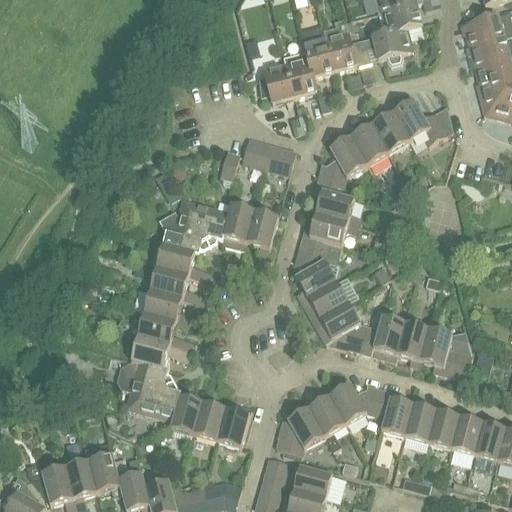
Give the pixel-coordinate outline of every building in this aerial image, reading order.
[(416,10),(413,0),(373,0),(375,4),(377,4),(382,19),(416,10)] [(419,0),(422,9),(439,4),(437,0),(419,0)] [(511,0),(481,0),(485,12),(511,4),(511,0)] [(424,17),(441,12),(439,4),(422,9),(424,17)] [(382,19),(387,39),(406,34),(407,34),(422,31),(416,10),(382,19)] [(498,22),(461,32),(463,39),(465,38),(469,52),(469,53),(504,44),(498,22)] [(321,32),(300,37),(303,49),(305,59),(306,59),(312,83),(313,83),(335,77),(326,42),(327,42),(326,40),(324,41),(321,32)] [(372,44),(351,50),(356,72),(371,68),(367,55),(374,53),(377,66),(387,64),(391,68),(398,66),(399,60),(413,57),(407,34),(406,34),(387,39),(371,43),(372,44)] [(433,53),(429,34),(416,36),(419,55),(433,53)] [(356,72),(351,50),(347,35),(339,36),(339,39),(327,42),(326,42),(335,77),(356,72)] [(284,64),(285,69),(294,104),(317,98),(313,83),(312,83),(306,59),(305,59),(303,49),(300,37),(299,37),(304,59),(284,64)] [(471,60),(475,75),(510,66),(504,44),(469,53),(469,52),(467,53),(469,61),(471,60)] [(476,90),(484,120),(511,91),(511,73),(510,66),(475,75),(479,89),(476,90)] [(261,103),(270,100),(272,110),(294,104),(285,69),(263,75),(265,82),(260,84),(261,103)] [(349,94),(362,91),(360,80),(346,83),(349,94)] [(511,91),(484,120),(511,127),(511,91)] [(317,103),(321,118),(332,116),(328,100),(317,103)] [(399,109),(390,114),(409,148),(422,140),(429,152),(448,141),(435,119),(425,125),(414,106),(401,114),(399,109)] [(296,114),(298,121),(298,123),(304,130),(311,128),(307,112),(296,114)] [(384,124),(372,131),(388,160),(409,148),(390,114),(381,119),(384,124)] [(291,125),(294,141),(305,139),(304,130),(298,123),(291,125)] [(356,134),(348,139),(367,172),(388,160),(372,131),(359,138),(356,134)] [(322,170),(319,183),(345,190),(346,184),(367,172),(348,139),(339,144),(342,148),(329,155),(335,166),(326,171),(322,170)] [(242,170),(253,173),(260,147),(249,143),(242,170)] [(265,176),(269,163),(272,150),(260,147),(253,173),(265,176)] [(297,157),(272,150),(269,163),(293,170),(297,157)] [(233,187),(241,160),(227,156),(220,183),(233,187)] [(265,176),(289,183),(293,170),(269,163),(265,176)] [(170,181),(181,185),(186,173),(175,169),(170,181)] [(153,179),(161,193),(172,187),(165,172),(153,179)] [(320,207),(316,221),(358,232),(360,223),(350,220),(354,205),(341,202),(345,190),(319,183),(313,205),(320,207)] [(391,189),(396,200),(407,193),(401,183),(391,189)] [(420,186),(407,193),(412,201),(425,194),(420,186)] [(396,200),(400,208),(412,201),(407,193),(396,200)] [(183,204),(182,206),(209,253),(216,249),(217,245),(221,246),(220,248),(222,242),(229,218),(231,210),(186,198),(184,205),(183,204)] [(166,238),(163,250),(169,252),(195,259),(199,260),(200,255),(203,256),(209,253),(182,206),(178,222),(175,217),(159,226),(166,238)] [(220,248),(220,249),(245,255),(246,249),(255,217),(231,210),(229,218),(222,242),(220,248)] [(278,223),(255,217),(246,249),(260,253),(258,259),(268,262),(278,223)] [(132,225),(119,220),(114,234),(127,239),(132,225)] [(306,233),(300,254),(325,261),(328,249),(342,253),(346,238),(356,240),(358,232),(316,221),(312,235),(306,233)] [(338,268),(342,253),(328,249),(325,261),(300,254),(297,266),(296,266),(291,282),(295,283),(303,297),(298,300),(302,308),(308,304),(336,288),(335,287),(339,269),(338,268)] [(163,250),(156,274),(188,282),(208,287),(211,278),(191,273),(195,259),(169,252),(163,250)] [(118,288),(122,275),(107,271),(104,284),(118,288)] [(391,285),(389,282),(384,273),(376,278),(383,289),(391,285)] [(156,274),(150,297),(182,305),(202,311),(204,301),(185,296),(189,282),(208,288),(208,287),(188,282),(156,274)] [(89,293),(94,290),(96,284),(90,282),(85,285),(84,290),(89,293)] [(302,308),(314,328),(348,309),(359,303),(347,282),(336,288),(308,304),(302,308)] [(439,296),(441,287),(442,286),(428,283),(426,293),(439,296)] [(150,297),(144,320),(176,329),(195,334),(198,324),(179,319),(182,306),(202,311),(182,305),(150,297)] [(326,348),(361,358),(367,332),(360,330),(348,309),(314,328),(326,348)] [(68,315),(66,324),(73,326),(76,317),(68,315)] [(144,320),(138,343),(190,356),(192,347),(172,342),(176,329),(144,320)] [(396,367),(397,360),(398,361),(407,329),(382,323),(379,335),(367,332),(361,358),(396,367)] [(409,370),(419,373),(429,337),(429,335),(407,329),(398,361),(411,364),(409,370)] [(432,377),(455,382),(461,359),(472,362),(465,338),(452,341),(429,335),(429,337),(419,373),(421,367),(434,370),(432,377)] [(187,366),(190,356),(138,343),(131,366),(138,368),(139,368),(163,375),(163,374),(167,361),(187,366)] [(466,385),(472,362),(461,359),(455,382),(466,385)] [(167,375),(163,374),(163,375),(139,368),(138,368),(131,366),(130,369),(129,369),(121,373),(118,387),(122,395),(131,397),(126,415),(127,415),(173,387),(170,381),(166,380),(167,375)] [(70,375),(63,371),(57,375),(56,384),(58,390),(64,392),(70,389),(73,380),(70,375)] [(170,434),(171,434),(179,403),(180,399),(180,398),(175,397),(176,393),(173,387),(127,415),(126,415),(172,428),(170,434)] [(366,419),(373,421),(380,395),(370,393),(367,392),(366,395),(356,401),(351,390),(338,398),(335,392),(327,398),(346,431),(366,419)] [(401,401),(380,395),(373,421),(369,433),(405,443),(414,411),(400,407),(401,401)] [(171,434),(194,441),(204,402),(181,396),(180,398),(180,399),(179,403),(171,434)] [(37,405),(45,412),(52,405),(45,397),(37,405)] [(322,407),(310,414),(310,415),(325,443),(333,457),(341,453),(333,439),(346,431),(327,398),(319,402),(322,407)] [(194,441),(218,447),(226,415),(212,411),(214,405),(204,402),(194,441)] [(405,443),(428,449),(437,417),(423,413),(425,407),(415,405),(414,411),(405,443)] [(305,455),(325,443),(310,415),(310,414),(307,409),(297,415),(300,420),(288,427),(294,437),(284,443),(280,442),(277,455),(303,462),(305,455)] [(428,449),(451,455),(460,423),(459,423),(446,419),(448,413),(438,411),(437,417),(428,449)] [(240,419),(226,415),(218,447),(241,453),(252,415),(242,412),(240,419)] [(451,455),(476,462),(485,430),(484,430),(470,426),(471,419),(461,417),(459,423),(460,423),(451,455)] [(476,462),(498,468),(507,436),(493,432),(495,426),(486,423),(484,430),(485,430),(476,462)] [(511,471),(511,430),(508,429),(507,436),(498,468),(511,471)] [(367,441),(365,452),(375,455),(377,444),(367,441)] [(112,502),(121,500),(122,500),(119,486),(119,485),(113,461),(89,467),(97,499),(110,496),(112,502)] [(15,468),(21,475),(25,471),(21,464),(15,468)] [(283,474),(284,469),(285,468),(268,464),(266,472),(279,476),(283,474)] [(89,467),(66,473),(76,511),(85,511),(83,503),(97,499),(89,467)] [(344,468),(342,478),(355,481),(358,471),(344,468)] [(76,511),(66,473),(41,480),(39,469),(27,472),(29,482),(45,503),(47,502),(50,511),(64,508),(65,511),(76,511)] [(294,471),(291,480),(298,482),(294,496),(326,505),(332,481),(294,471)] [(150,511),(146,493),(142,479),(119,485),(119,486),(122,500),(121,500),(124,511),(150,511)] [(211,483),(202,486),(204,497),(214,494),(211,483)] [(403,493),(415,496),(417,487),(405,484),(403,493)] [(24,486),(16,500),(9,497),(3,498),(0,503),(0,511),(42,511),(34,507),(36,504),(37,503),(24,486)] [(202,486),(191,488),(192,491),(192,493),(193,494),(193,496),(194,499),(204,497),(202,488),(202,486)] [(175,511),(174,505),(171,494),(169,487),(146,493),(150,511),(175,511)] [(224,511),(236,511),(242,492),(225,487),(224,511)] [(415,496),(429,500),(429,499),(439,502),(441,493),(417,487),(415,496)] [(451,497),(465,500),(467,491),(454,487),(451,497)] [(182,491),(171,494),(174,505),(185,502),(182,491)] [(465,500),(478,504),(480,494),(467,491),(465,500)] [(284,508),(283,511),(323,511),(326,505),(294,496),(290,510),(284,508)] [(258,502),(255,511),(258,511),(272,511),(273,510),(271,506),(258,502)] [(214,511),(214,503),(185,505),(185,511),(214,511)]
